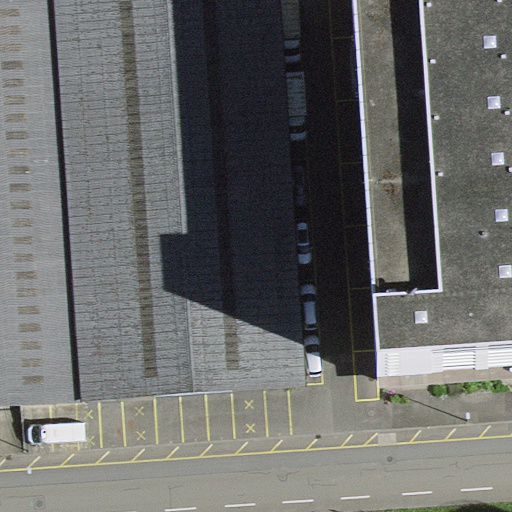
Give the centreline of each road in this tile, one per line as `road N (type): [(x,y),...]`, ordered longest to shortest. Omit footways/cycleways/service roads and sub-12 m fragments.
road 1 (unclassified): [(511,480),(0,509)]
road 2 (unknown): [(293,492),(293,0)]
